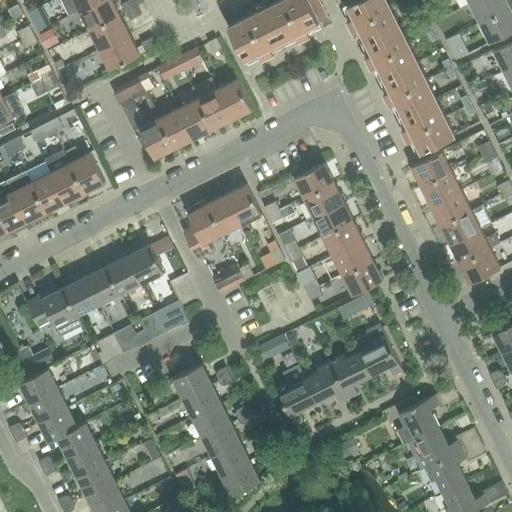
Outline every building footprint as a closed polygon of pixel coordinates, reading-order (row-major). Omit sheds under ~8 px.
[(44,0),(31,0),(36,18),(48,15),(44,0)] [(62,0),(70,15),(80,10),(100,0),(62,0)] [(121,14),(113,0),(100,0),(80,10),(90,29),(121,14)] [(134,0),(128,0),(122,3),(126,11),(137,6),(134,0)] [(242,6),(239,0),(238,0),(231,4),(234,10),(242,6)] [(277,0),(265,6),(282,40),(295,34),(298,41),(310,36),(307,28),(320,22),(317,16),(314,10),(311,5),(308,0),(277,0)] [(347,20),(350,27),(353,33),(361,29),(367,41),(401,24),(388,0),(355,0),(351,2),(348,4),(355,17),(347,20)] [(476,0),(471,3),(480,22),(511,7),(507,0),(476,0)] [(314,10),(322,6),(319,1),(311,5),(314,10)] [(137,6),(126,11),(130,19),(141,14),(137,6)] [(262,60),(268,57),(274,54),(270,46),(282,40),(265,6),(228,25),(245,59),(258,52),(262,60)] [(317,16),(325,12),(322,6),(314,10),(317,16)] [(511,9),(511,7),(480,22),(490,42),(511,30),(511,9)] [(325,12),(317,16),(320,22),(328,18),(325,12)] [(130,33),(121,14),(90,29),(100,49),(130,33)] [(457,47),(472,41),(464,20),(449,26),(457,47)] [(428,33),(434,30),(430,21),(424,24),(428,33)] [(365,57),(368,63),(371,69),(379,65),(385,77),(419,61),(401,24),(367,41),(373,53),(365,57)] [(22,39),(34,33),(30,25),(18,31),(22,39)] [(434,30),(428,33),(433,41),(439,38),(434,30)] [(49,31),(40,35),(46,47),(55,43),(49,31)] [(34,33),(22,39),(26,47),(38,41),(34,33)] [(130,33),(100,49),(110,69),(140,53),(130,33)] [(141,42),(146,51),(157,45),(153,37),(141,42)] [(217,37),(209,41),(214,53),(222,49),(217,37)] [(511,39),(494,49),(504,69),(511,64),(511,39)] [(428,45),(433,57),(445,53),(440,40),(428,45)] [(178,57),(183,68),(191,64),(186,53),(178,57)] [(183,68),(178,57),(170,61),(175,72),(183,68)] [(447,69),(453,66),(449,58),(443,61),(447,69)] [(61,59),(55,62),(58,68),(64,65),(61,59)] [(384,93),(387,100),(389,105),(397,102),(403,114),(437,97),(419,61),(385,77),(391,90),(384,93)] [(42,78),(53,72),(49,64),(38,70),(42,78)] [(453,66),(447,69),(451,78),(457,75),(453,66)] [(53,72),(42,78),(46,86),(57,80),(53,72)] [(139,76),(145,88),(153,84),(147,72),(139,76)] [(145,88),(139,76),(131,80),(117,87),(115,93),(119,101),(137,92),(145,88)] [(193,87),(198,98),(213,128),(233,118),(217,88),(212,77),(193,87)] [(237,78),(217,88),(233,118),(252,108),(237,78)] [(3,97),(0,98),(0,123),(13,117),(24,111),(14,91),(3,97)] [(465,106),(471,103),(467,95),(461,98),(465,106)] [(402,130),(405,136),(408,142),(415,138),(422,151),(456,134),(437,97),(403,114),(409,126),(402,130)] [(198,98),(179,107),(194,138),(213,128),(198,98)] [(471,103),(465,106),(469,114),(475,111),(471,103)] [(179,107),(159,117),(175,147),(194,138),(179,107)] [(50,121),(56,132),(64,128),(58,117),(50,121)] [(139,127),(155,157),(175,147),(159,117),(139,127)] [(56,132),(50,121),(42,125),(48,136),(56,132)] [(13,122),(0,128),(0,132),(1,136),(16,129),(13,122)] [(11,140),(17,152),(25,148),(19,136),(11,140)] [(17,152),(11,140),(3,144),(9,156),(17,152)] [(483,154),(494,149),(490,141),(479,146),(483,154)] [(70,161),(86,192),(105,182),(90,151),(81,156),(76,145),(66,150),(72,161),(70,161)] [(494,149),(483,154),(487,163),(498,157),(494,149)] [(442,150),(412,165),(421,185),(452,170),(442,150)] [(70,161),(51,171),(66,202),(86,192),(70,161)] [(294,177),(304,197),(335,181),(325,161),(294,177)] [(421,185),(431,204),(462,189),(452,170),(421,185)] [(47,211),(66,202),(51,171),(32,181),(47,211)] [(502,193),(511,187),(511,184),(509,179),(498,185),(502,193)] [(28,221),(12,190),(7,180),(0,183),(0,213),(8,231),(10,235),(24,228),(22,224),(28,221)] [(32,181),(12,190),(28,221),(47,211),(32,181)] [(304,197),(314,216),(344,201),(335,181),(304,197)] [(227,193),(242,223),(262,213),(247,183),(227,193)] [(511,187),(502,193),(506,201),(511,198),(511,187)] [(471,208),(462,189),(431,204),(441,224),(471,208)] [(223,233),(242,223),(227,193),(208,202),(223,233)] [(195,226),(184,231),(197,257),(202,254),(213,249),(208,240),(223,233),(208,202),(207,202),(206,199),(193,205),(195,209),(188,212),(195,226)] [(268,215),(280,209),(276,201),(264,207),(268,215)] [(314,216),(324,235),(354,220),(344,201),(314,216)] [(481,228),(471,208),(441,224),(450,243),(481,228)] [(280,209),(268,215),(272,223),(284,217),(280,209)] [(0,234),(8,231),(0,213),(0,234)] [(324,235),(333,255),(364,239),(354,220),(324,235)] [(460,262),(491,247),(500,243),(495,233),(486,237),(481,228),(450,243),(460,262)] [(169,234),(151,243),(157,255),(175,246),(169,234)] [(288,253),(299,247),(295,239),(284,245),(288,253)] [(343,274),(373,259),(364,239),(333,255),(343,274)] [(141,243),(127,250),(143,281),(165,270),(157,255),(151,243),(143,247),(141,243)] [(299,247),(288,253),(292,261),(303,255),(299,247)] [(460,262),(470,282),(501,267),(491,247),(460,262)] [(271,252),(277,263),(285,259),(280,248),(271,252)] [(143,281),(127,250),(112,257),(114,261),(107,265),(121,292),(143,281)] [(303,255),(292,261),(297,273),(309,267),(303,255)] [(343,274),(353,294),(383,279),(373,259),(343,274)] [(188,261),(173,268),(179,281),(194,274),(188,261)] [(240,267),(246,279),(254,275),(248,263),(240,267)] [(121,292),(107,265),(100,268),(98,264),(84,271),(100,303),(121,292)] [(246,279),(240,267),(215,280),(221,291),(246,279)] [(64,286),(78,314),(100,303),(84,271),(69,279),(71,283),(64,286)] [(307,292),(319,286),(315,278),(303,284),(307,292)] [(62,335),(84,324),(78,314),(64,286),(57,290),(55,285),(37,295),(38,296),(27,302),(40,328),(54,321),(62,335)] [(319,286),(307,292),(311,300),(323,294),(319,286)] [(366,293),(359,297),(365,308),(375,303),(370,291),(366,293)] [(143,305),(149,321),(184,309),(178,292),(143,305)] [(178,316),(182,324),(190,321),(184,309),(179,312),(178,316)] [(16,318),(9,322),(14,332),(22,328),(16,318)] [(323,319),(316,323),(321,333),(328,329),(323,319)] [(372,374),(389,365),(394,374),(404,369),(380,322),(366,329),(368,333),(355,340),(360,351),(372,374)] [(503,352),(511,347),(511,322),(493,332),(503,352)] [(140,331),(146,342),(153,339),(149,330),(145,329),(140,331)] [(146,342),(140,331),(136,333),(134,337),(139,346),(146,342)] [(294,332),(286,336),(291,346),(299,342),(294,332)] [(277,337),(271,340),(278,353),(291,346),(285,334),(284,333),(277,337)] [(511,347),(503,352),(511,370),(511,347)] [(34,355),(22,361),(25,367),(27,371),(53,357),(48,348),(34,355)] [(97,352),(103,364),(111,360),(106,351),(102,350),(97,352)] [(372,374),(360,351),(347,358),(345,354),(331,360),(349,396),(358,392),(354,383),(372,374)] [(306,378),(318,401),(336,392),(340,401),(349,396),(331,360),(318,367),(320,371),(306,378)] [(174,377),(184,397),(212,382),(202,363),(174,377)] [(290,381),(277,387),(295,424),(305,419),(300,409),(318,401),(306,378),(300,365),(286,372),(290,381)] [(219,379),(230,373),(226,366),(218,370),(216,375),(219,379)] [(20,382),(30,402),(59,387),(49,367),(20,382)] [(493,381),(504,375),(502,371),(498,369),(489,374),(493,381)] [(230,373),(219,379),(221,384),(225,385),(234,381),(230,373)] [(504,375),(493,381),(497,388),(505,384),(507,380),(504,375)] [(193,416),(222,402),(212,382),(184,397),(193,416)] [(119,383),(110,387),(113,392),(121,388),(119,383)] [(39,421),(68,406),(59,387),(30,402),(39,421)] [(417,437),(439,426),(430,408),(440,403),(435,394),(399,412),(406,426),(410,424),(417,437)] [(203,436),(232,421),(222,402),(193,416),(203,436)] [(238,418),(249,412),(246,405),(237,409),(236,413),(238,418)] [(58,436),(78,426),(78,425),(68,406),(39,421),(49,441),(58,436)] [(249,412),(238,418),(240,422),(244,424),(253,419),(249,412)] [(78,426),(58,436),(67,455),(96,441),(86,421),(78,425),(78,426)] [(213,455),(241,440),(232,421),(203,436),(213,455)] [(13,434),(24,429),(22,424),(18,423),(9,427),(13,434)] [(426,466),(462,448),(458,439),(448,444),(439,426),(417,437),(423,451),(419,453),(426,466)] [(24,429),(13,434),(16,442),(25,437),(26,433),(24,429)] [(353,438),(341,443),(347,456),(359,451),(353,438)] [(222,474),(251,460),(241,440),(213,455),(222,474)] [(96,441),(67,455),(77,474),(106,460),(96,441)] [(257,456),(269,450),(265,443),(256,447),(255,452),(257,456)] [(443,491),(466,480),(457,462),(467,457),(462,448),(426,466),(433,479),(437,477),(443,491)] [(269,450),(257,456),(260,461),(264,462),(272,458),(269,450)] [(158,451),(149,455),(152,461),(161,456),(158,451)] [(42,468),(54,462),(51,457),(47,456),(39,460),(42,468)] [(106,460),(77,474),(87,494),(116,479),(106,460)] [(222,474),(232,494),(261,479),(251,460),(222,474)] [(54,462),(42,468),(46,475),(55,471),(56,467),(54,462)] [(95,511),(98,511),(125,499),(116,479),(87,494),(95,511)] [(466,480),(443,491),(450,504),(446,506),(449,511),(469,511),(489,502),(484,493),(475,497),(466,480)] [(175,487),(165,492),(170,501),(180,496),(175,487)] [(196,488),(188,492),(194,503),(202,499),(196,488)] [(62,506),(73,501),(71,496),(67,495),(58,499),(62,506)] [(188,511),(180,496),(170,501),(175,511),(188,511)] [(132,511),(125,499),(98,511),(132,511)] [(405,500),(398,504),(403,511),(409,506),(405,500)] [(73,501),(62,506),(64,511),(68,511),(74,509),(75,505),(73,501)]
